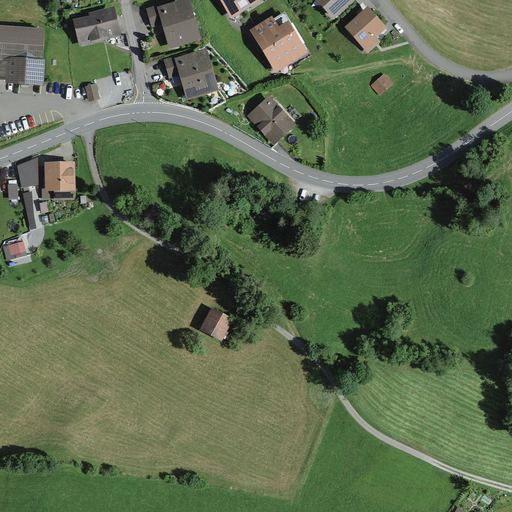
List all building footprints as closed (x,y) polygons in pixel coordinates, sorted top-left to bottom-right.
[(257,0),(222,0),(232,16),(257,0)] [(333,16),(351,0),(322,0),(326,5),(324,7),(333,16)] [(194,40),(193,36),(194,36),(185,6),(164,12),(162,6),(148,11),(153,26),(166,22),(173,47),(194,40)] [(98,41),(96,36),(116,31),(111,12),(92,17),(93,20),(77,24),(82,45),(98,41)] [(381,29),(367,13),(350,28),(364,44),(381,29)] [(303,53),(280,16),(254,32),(276,69),(303,53)] [(0,59),(11,61),(9,81),(20,81),(22,78),(28,79),(30,82),(40,83),(43,30),(0,27),(0,59)] [(211,91),(210,88),(211,87),(202,57),(181,63),(179,57),(166,61),(170,77),(183,73),(191,97),(211,91)] [(380,93),(391,84),(384,76),(373,86),(380,93)] [(94,85),(86,87),(90,100),(98,98),(94,85)] [(253,116),(274,140),(290,125),(269,102),(253,116)] [(39,169),(39,188),(42,188),(43,199),(73,198),(71,166),(48,167),(48,169),(39,169)] [(18,184),(9,184),(10,199),(19,198),(18,184)] [(145,211),(155,218),(161,211),(151,203),(145,211)] [(21,239),(9,242),(12,253),(22,250),(21,244),(22,244),(21,239)] [(215,312),(205,329),(220,337),(229,320),(215,312)]
